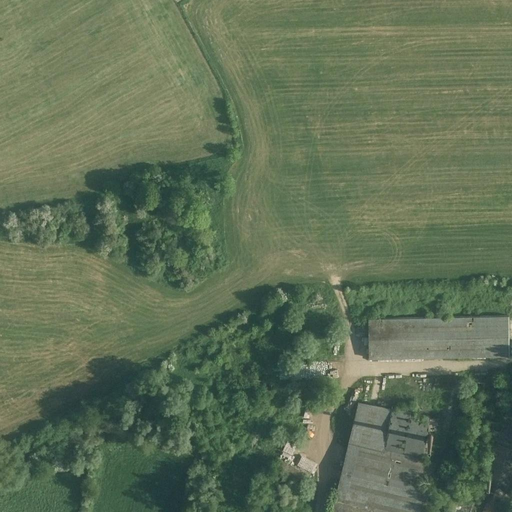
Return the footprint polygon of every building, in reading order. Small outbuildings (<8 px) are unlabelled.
[(509,315),(368,318),(369,358),(510,355),(509,315)] [(502,389),(469,384),(467,404),(500,409),(502,389)] [(435,511),(507,511),(511,500),(511,388),(501,426),(495,424),(496,422),(464,412),(444,483),(451,485),(446,504),(438,501),(435,511)] [(263,393),(236,390),(233,404),(261,406),(263,393)] [(440,416),(359,401),(331,511),(424,511),(436,462),(422,459),(423,455),(432,457),(440,416)] [(316,472),(289,458),(285,465),(311,480),(316,472)]
